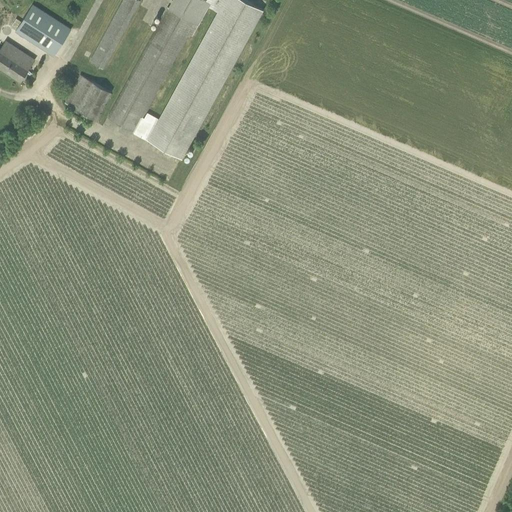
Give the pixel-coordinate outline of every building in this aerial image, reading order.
[(102,68),(139,0),(123,0),(90,62),(102,68)] [(181,158),(262,9),(245,0),(205,0),(205,2),(210,5),(209,6),(218,11),(159,119),(148,112),(145,118),(142,117),(134,132),(148,140),(181,158)] [(54,56),(71,30),(32,4),(15,31),(16,31),(17,30),(23,34),(23,35),(24,35),(24,34),(30,38),(29,39),(54,56)] [(192,36),(198,24),(169,7),(108,117),(134,132),(142,117),(188,34),(192,36)] [(0,68),(1,69),(15,47),(6,41),(1,49),(0,47),(0,68)] [(15,47),(1,69),(20,81),(34,60),(15,47)] [(65,103),(96,119),(111,92),(81,75),(65,103)]
